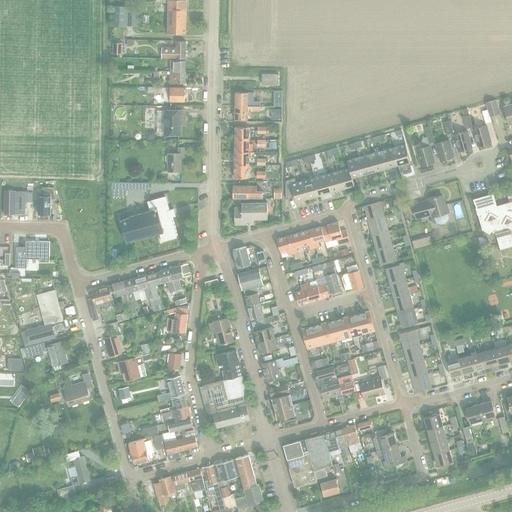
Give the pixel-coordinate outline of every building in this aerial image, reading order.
[(154,0),(155,1),(168,2),(168,33),(186,33),(186,0),(154,0)] [(137,7),(114,6),(113,26),(136,27),(137,7)] [(161,58),(169,58),(186,58),(186,41),(175,41),(175,47),(162,47),(161,58)] [(124,54),(125,43),(113,42),(112,54),(124,54)] [(170,71),(185,71),(186,60),(170,60),(170,71)] [(185,82),(185,71),(170,71),(169,80),(168,80),(168,82),(185,82)] [(262,84),(278,85),(278,74),(262,74),(262,84)] [(185,87),(162,87),(159,87),(148,87),(148,92),(164,92),(164,100),(185,101),(185,87)] [(248,104),(248,92),(236,92),(235,105),(259,106),(260,101),(253,101),(253,104),(248,104)] [(486,103),(488,109),(490,116),(499,113),(496,100),(486,103)] [(259,111),(259,106),(235,105),(235,119),(248,119),(248,108),(251,108),(251,111),(259,111)] [(271,109),(271,120),(281,120),(281,109),(271,109)] [(491,122),(490,116),(488,109),(482,111),(485,123),(491,122)] [(185,119),(185,110),(165,110),(164,135),(181,135),(182,119),(185,119)] [(469,115),(463,117),(466,129),(472,127),(469,115)] [(449,120),(443,122),(447,134),(453,133),(449,120)] [(486,125),(473,129),(477,146),(491,142),(486,125)] [(235,139),(249,139),(249,126),(235,126),(235,139)] [(429,145),(429,144),(435,142),(430,126),(424,127),(427,137),(423,138),(421,141),(423,147),(416,149),(421,166),(434,162),(430,145),(429,145)] [(467,131),(453,135),(458,151),(472,148),(467,131)] [(249,152),(249,139),(235,139),(234,152),(249,152)] [(449,140),(435,144),(440,161),(446,159),(448,160),(452,159),(452,157),(454,157),(449,140)] [(135,147),(132,141),(127,144),(130,150),(135,147)] [(393,147),(398,165),(410,161),(405,144),(393,147)] [(178,153),(168,153),(168,172),(181,172),(182,158),(184,158),(184,147),(178,147),(178,153)] [(387,168),(398,165),(393,147),(382,151),(387,168)] [(375,171),(387,168),(382,151),(370,154),(375,171)] [(249,164),(249,152),(234,152),(234,164),(249,164)] [(364,174),(375,171),(370,154),(359,157),(364,174)] [(352,178),(364,174),(359,157),(347,160),(349,168),(352,178)] [(248,177),(249,164),(234,164),(234,177),(248,177)] [(352,178),(349,168),(338,171),(343,189),(354,185),(352,178)] [(331,192),(343,189),(338,171),(326,174),(331,192)] [(319,195),(331,192),(326,174),(315,178),(319,195)] [(303,181),(296,183),(294,178),(286,181),(286,199),(295,197),(296,202),(308,198),(303,181)] [(308,198),(319,195),(315,178),(303,181),(308,198)] [(262,198),(262,191),(256,191),(256,186),(248,186),(234,186),(233,198),(248,198),(262,198)] [(46,196),(39,196),(38,214),(39,214),(39,212),(50,213),(50,214),(51,214),(51,200),(57,200),(54,187),(47,187),(46,196)] [(15,191),(5,191),(4,214),(15,214),(15,213),(25,213),(25,192),(15,192),(15,191)] [(511,192),(507,194),(509,202),(496,206),(493,194),(474,200),(482,230),(490,234),(491,231),(496,234),(500,249),(511,245),(511,192)] [(448,216),(447,213),(449,212),(447,204),(445,205),(442,195),(436,197),(436,196),(427,199),(428,201),(413,205),(416,218),(431,214),(432,217),(434,216),(435,220),(437,223),(441,224),(445,223),(448,220),(448,216)] [(129,216),(121,220),(126,241),(136,239),(159,233),(162,241),(176,237),(171,217),(176,216),(174,209),(169,210),(165,196),(150,201),(153,210),(129,216)] [(368,221),(384,216),(382,207),(380,202),(380,201),(364,206),(368,221)] [(268,219),(268,213),(267,202),(242,203),(242,207),(234,207),(235,225),(254,224),(254,219),(268,219)] [(372,235),(388,231),(384,216),(368,221),(372,235)] [(327,225),(327,226),(331,240),(337,239),(339,245),(350,242),(346,230),(341,231),(338,222),(327,225)] [(327,226),(321,228),(325,240),(325,242),(331,240),(327,226)] [(321,227),(310,230),(315,248),(320,247),(319,242),(325,240),(321,228),(321,227)] [(310,230),(299,233),(302,246),(309,244),(310,249),(315,248),(310,230)] [(376,250),(392,245),(388,231),(372,235),(376,250)] [(299,233),(288,236),(293,254),(298,253),(296,248),(302,246),(299,233)] [(288,236),(277,239),(280,252),(287,250),(288,255),(293,254),(288,236)] [(476,247),(480,246),(488,244),(487,240),(481,237),(478,237),(474,239),(476,247)] [(419,239),(412,241),(414,248),(421,246),(419,239)] [(25,246),(16,246),(15,268),(26,268),(26,259),(39,259),(39,261),(49,262),(50,242),(26,241),(25,246)] [(392,245),(376,250),(380,265),(396,260),(392,245)] [(246,246),(233,250),(237,267),(250,264),(248,255),(246,246)] [(348,248),(339,250),(341,256),(349,254),(349,253),(351,252),(351,250),(349,251),(348,248)] [(262,251),(256,253),(259,262),(264,260),(265,260),(263,251),(262,251)] [(341,291),(334,267),(336,267),(334,261),(323,264),(324,269),(329,285),(326,286),(326,284),(325,285),(328,297),(329,297),(329,295),(341,291)] [(389,283),(405,278),(402,267),(406,266),(405,262),(399,264),(400,265),(385,269),(389,283)] [(169,268),(176,293),(178,292),(177,291),(181,290),(178,279),(184,277),(183,274),(190,272),(188,264),(181,266),(180,265),(169,268)] [(323,264),(312,267),(313,272),(324,269),(323,264)] [(174,294),(176,293),(169,268),(158,271),(161,284),(166,282),(169,293),(173,292),(174,294)] [(243,289),(256,286),(262,284),(258,269),(239,274),(243,289)] [(346,292),(363,287),(358,270),(349,273),(341,275),(346,292)] [(155,285),(161,284),(158,271),(146,275),(153,300),(156,310),(165,308),(161,304),(159,296),(158,296),(155,285)] [(156,310),(153,300),(146,275),(135,278),(138,290),(144,289),(147,299),(149,298),(152,310),(154,312),(156,311),(156,310)] [(133,292),(138,290),(135,278),(124,281),(131,306),(134,317),(138,316),(136,307),(137,307),(133,292)] [(393,298),(410,293),(405,278),(389,283),(393,298)] [(128,307),(131,306),(124,281),(112,284),(116,296),(121,295),(124,305),(127,304),(128,307)] [(314,301),(310,288),(309,283),(300,285),(301,290),(295,292),(299,305),(314,301)] [(309,283),(310,288),(314,301),(321,299),(318,287),(317,286),(311,288),(309,283)] [(93,298),(87,299),(93,321),(99,319),(95,305),(113,300),(108,285),(91,290),(93,298)] [(328,297),(325,285),(318,287),(321,299),(328,297)] [(247,306),(260,302),(256,286),(243,289),(245,296),(247,306)] [(40,327),(26,331),(29,341),(54,334),(51,324),(64,321),(60,307),(63,307),(64,305),(63,302),(62,301),(58,302),(55,290),(37,295),(45,326),(40,327)] [(398,312),(414,308),(410,293),(393,298),(398,312)] [(251,321),(264,318),(260,302),(247,306),(251,321)] [(187,314),(188,308),(188,306),(177,307),(164,311),(165,315),(176,313),(175,321),(169,320),(167,330),(185,332),(187,314)] [(414,308),(398,312),(402,328),(418,323),(414,308)] [(129,319),(127,311),(120,313),(123,321),(129,319)] [(363,334),(375,331),(370,312),(358,315),(363,334)] [(352,337),(363,334),(358,315),(347,318),(352,337)] [(253,327),(269,323),(267,317),(264,318),(251,321),(253,327)] [(233,341),(228,318),(213,321),(213,323),(209,324),(211,333),(216,332),(219,345),(233,341)] [(341,340),(352,337),(347,318),(336,321),(341,340)] [(330,343),(341,340),(336,321),(325,324),(330,343)] [(319,346),(330,343),(325,324),(314,327),(319,346)] [(257,342),(275,337),(272,327),(254,332),(257,342)] [(307,349),(319,346),(314,327),(302,330),(307,349)] [(403,349),(420,344),(415,329),(399,334),(403,349)] [(484,333),(473,336),(474,341),(486,338),(484,333)] [(105,338),(109,356),(122,353),(117,335),(105,338)] [(275,337),(257,342),(259,353),(277,348),(275,337)] [(44,342),(25,348),(27,357),(44,353),(43,349),(46,348),(44,342)] [(64,342),(49,346),(54,366),(67,362),(64,350),(66,349),(64,342)] [(149,344),(140,345),(142,354),(151,353),(149,344)] [(407,363),(424,359),(420,344),(403,349),(407,363)] [(499,364),(511,361),(507,345),(495,349),(499,364)] [(294,346),(288,347),(291,357),(297,355),(294,346)] [(487,367),(499,364),(495,349),(483,352),(487,367)] [(224,380),(242,375),(236,350),(216,355),(218,364),(223,363),(225,370),(222,371),(224,380)] [(342,361),(351,358),(349,352),(340,354),(342,361)] [(475,370),(487,367),(483,352),(471,355),(475,370)] [(169,353),(167,367),(180,368),(181,354),(169,353)] [(463,374),(475,370),(471,355),(459,358),(463,374)] [(280,367),(298,362),(296,357),(283,360),(283,358),(262,363),(267,381),(280,378),(279,370),(281,370),(280,367)] [(135,358),(118,362),(120,370),(123,370),(126,381),(140,377),(135,358)] [(451,377),(463,374),(459,358),(447,362),(451,377)] [(352,374),(358,372),(354,359),(348,360),(352,374)] [(411,378),(428,373),(424,359),(407,363),(411,378)] [(10,362),(10,370),(25,371),(22,363),(10,362)] [(341,373),(350,371),(348,365),(340,367),(341,373)] [(370,379),(375,397),(385,394),(381,379),(387,378),(384,365),(377,367),(380,376),(370,379)] [(316,372),(318,379),(335,375),(333,367),(316,372)] [(428,373),(411,378),(416,393),(432,388),(428,373)] [(83,381),(64,386),(69,404),(89,398),(87,388),(92,386),(88,374),(82,376),(83,381)] [(204,403),(209,402),(212,415),(213,415),(216,428),(250,419),(247,411),(251,409),(242,375),(224,380),(204,385),(205,386),(200,387),(204,403)] [(339,383),(342,394),(355,390),(351,375),(338,379),(339,383)] [(170,397),(185,393),(180,376),(156,382),(157,385),(168,382),(171,393),(169,393),(170,397)] [(364,399),(375,397),(370,379),(359,381),(364,399)] [(323,399),(342,394),(339,383),(328,387),(327,384),(320,386),(323,399)] [(269,390),(271,397),(289,392),(287,385),(269,390)] [(23,387),(12,403),(19,407),(30,391),(23,387)] [(52,402),(61,400),(59,392),(50,395),(52,402)] [(274,410),(292,405),(290,394),(271,399),(274,410)] [(171,410),(187,406),(185,396),(171,399),(173,407),(171,408),(171,410)] [(120,397),(113,399),(115,406),(122,403),(120,397)] [(442,399),(443,407),(457,406),(456,397),(442,399)] [(479,404),(483,420),(496,416),(492,401),(479,404)] [(471,423),(483,420),(479,404),(466,408),(471,423)] [(292,405),(274,410),(277,420),(295,415),(292,405)] [(188,407),(188,408),(187,406),(171,410),(169,410),(162,412),(165,423),(190,417),(191,417),(188,407)] [(428,430),(444,426),(440,413),(424,417),(428,430)] [(165,423),(156,425),(158,430),(169,428),(170,432),(174,431),(181,429),(192,426),(190,417),(165,423)] [(511,436),(508,419),(506,420),(505,417),(499,418),(503,433),(508,432),(510,441),(511,440),(511,436)] [(298,425),(296,419),(282,422),(284,428),(298,425)] [(370,421),(357,424),(359,431),(372,428),(370,421)] [(131,432),(129,423),(121,425),(123,434),(131,432)] [(344,428),(349,445),(360,442),(355,425),(344,428)] [(180,457),(179,452),(198,446),(192,426),(181,429),(184,438),(165,443),(169,460),(180,457)] [(431,442),(447,437),(444,426),(428,430),(431,442)] [(477,453),(473,442),(469,426),(463,428),(468,443),(466,444),(471,455),(477,453)] [(349,446),(349,445),(344,428),(335,431),(340,447),(343,458),(347,457),(345,447),(349,446)] [(383,449),(397,445),(394,432),(388,434),(386,428),(375,431),(376,438),(379,437),(383,449)] [(170,432),(163,434),(164,440),(176,438),(174,431),(170,432)] [(331,450),(340,447),(335,431),(324,434),(330,456),(332,455),(331,450)] [(330,456),(324,434),(324,433),(305,439),(314,470),(317,479),(328,476),(326,470),(330,469),(329,466),(333,465),(330,456)] [(163,434),(154,437),(157,450),(164,448),(162,441),(164,440),(163,434)] [(434,454),(450,449),(447,437),(431,442),(434,454)] [(134,464),(149,460),(143,439),(129,443),(134,464)] [(317,479),(314,470),(305,439),(283,445),(295,487),(317,481),(317,479)] [(397,445),(383,449),(386,461),(383,462),(385,468),(397,465),(395,459),(401,457),(397,445)] [(44,449),(43,446),(33,449),(34,452),(26,454),(28,461),(50,456),(48,448),(44,449)] [(434,454),(437,466),(454,461),(450,449),(434,454)] [(236,458),(240,474),(253,470),(253,469),(249,455),(236,458)] [(72,459),(79,484),(92,480),(89,472),(87,472),(83,456),(72,459)] [(227,486),(226,480),(239,476),(235,459),(214,464),(220,488),(223,499),(225,506),(233,504),(228,485),(227,486)] [(220,488),(214,464),(202,468),(203,472),(206,471),(208,481),(206,481),(207,488),(208,487),(209,493),(216,491),(219,500),(223,499),(220,488)] [(192,492),(205,488),(200,468),(189,472),(191,481),(189,481),(192,492)] [(253,470),(240,474),(244,488),(257,485),(257,484),(254,474),(253,470)] [(184,482),(189,481),(191,481),(189,472),(173,476),(174,478),(172,479),(175,491),(186,488),(184,482)] [(160,484),(154,486),(157,496),(160,507),(171,504),(168,494),(172,493),(173,496),(175,496),(171,476),(159,480),(160,484)] [(336,479),(321,483),(324,496),(340,492),(336,479)] [(257,485),(244,488),(246,495),(235,498),(238,508),(263,501),(259,484),(257,484),(257,485)] [(57,490),(59,496),(75,492),(74,485),(57,490)] [(181,491),(175,492),(176,496),(177,502),(179,501),(181,511),(188,511),(185,499),(184,497),(182,497),(181,491)] [(75,492),(59,496),(61,504),(77,499),(75,492)]
